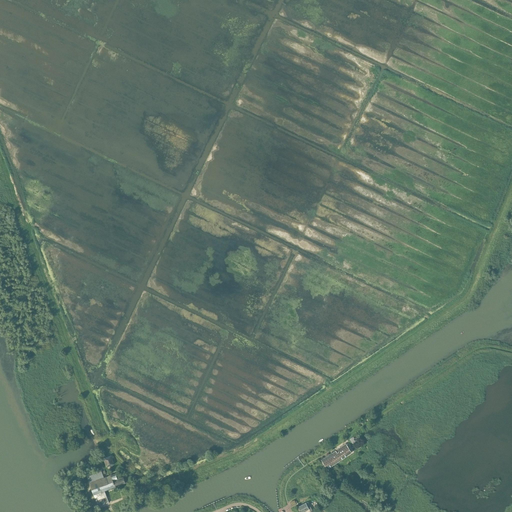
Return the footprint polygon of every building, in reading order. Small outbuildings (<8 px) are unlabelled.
[(332,453),(331,454),(334,458),(332,459),(335,463),(351,452),(347,447),(349,446),(348,444),(346,445),(345,444),(337,449),(339,452),(337,453),(335,451),(332,453)] [(331,454),(321,460),(327,468),(335,463),(332,459),(334,458),(331,454)] [(103,458),(106,465),(107,467),(114,464),(111,455),(103,458)] [(125,483),(123,477),(116,474),(104,478),(102,471),(87,476),(90,483),(94,495),(98,505),(100,506),(109,502),(104,491),(125,483)] [(310,511),(315,511),(314,509),(312,511),(311,508),(308,502),(306,503),(299,507),(301,511),(302,511),(308,509),(310,511)]
